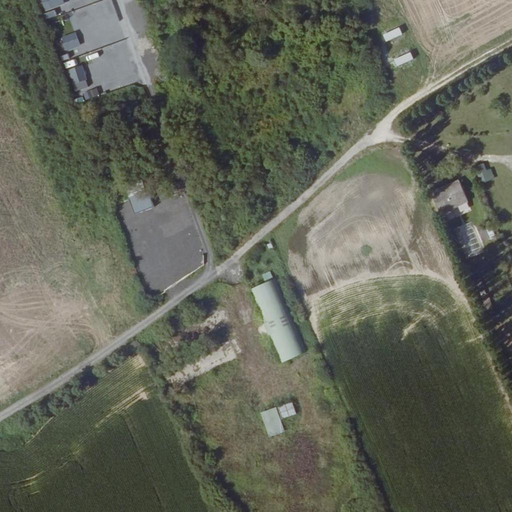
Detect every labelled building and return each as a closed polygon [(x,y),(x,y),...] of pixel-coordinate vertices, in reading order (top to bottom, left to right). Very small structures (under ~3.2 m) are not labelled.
[(60,0),(63,9),(93,0),(60,0)] [(67,15),(73,29),(92,22),(87,7),(67,15)] [(102,30),(87,34),(91,48),(105,45),(102,30)] [(81,47),(76,33),(61,38),(66,52),(81,47)] [(86,80),(81,65),(68,69),(74,84),(86,80)] [(492,180),(487,162),(475,166),(480,183),(492,180)] [(157,192),(144,198),(147,208),(162,202),(157,192)] [(480,201),(452,213),(461,232),(488,220),(480,201)] [(511,259),(507,247),(505,245),(498,248),(504,262),(511,259)] [(305,351),(273,279),(251,289),(282,361),(305,351)] [(291,402),(260,412),(268,437),(284,432),(280,419),(295,414),(291,402)]
